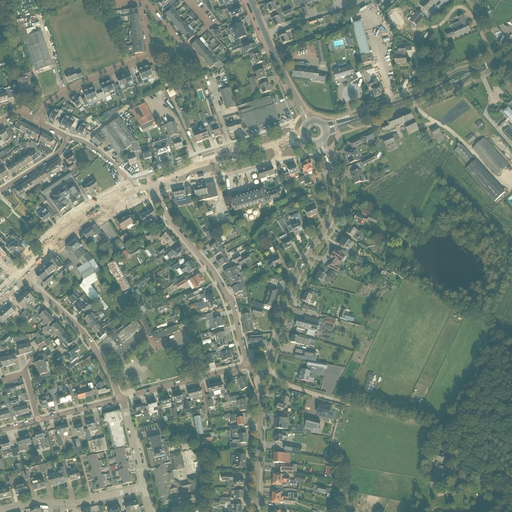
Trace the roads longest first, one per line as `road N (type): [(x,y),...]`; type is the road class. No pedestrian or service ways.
road 1 (tertiary): [(267,370),(294,283),(330,224),(336,202),(327,158)]
road 2 (residential): [(248,364),(230,301),(151,184)]
road 3 (residential): [(36,119),(65,91),(147,55),(143,4)]
road 4 (residential): [(121,399),(80,330),(19,273)]
road 5 (residential): [(165,178),(172,186),(273,161),(278,143)]
road 6 (tertiary): [(254,511),(258,378)]
road 7 (residential): [(121,399),(248,364)]
